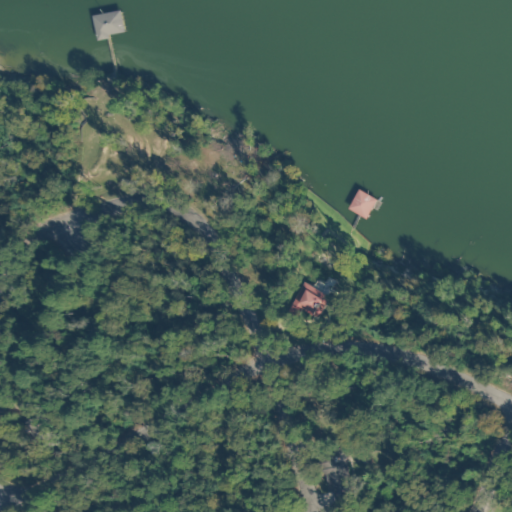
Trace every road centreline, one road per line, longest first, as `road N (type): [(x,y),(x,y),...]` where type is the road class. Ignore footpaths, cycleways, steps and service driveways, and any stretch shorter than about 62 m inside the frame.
road 1 (residential): [(8,491),(0,464),(87,161),(152,166),(236,316)]
road 2 (residential): [(511,363),(365,301),(236,316),(127,400),(0,442)]
road 3 (residential): [(236,316),(240,357),(261,391),(297,428),(339,435),(372,436),(398,421),(424,397),(459,341)]
